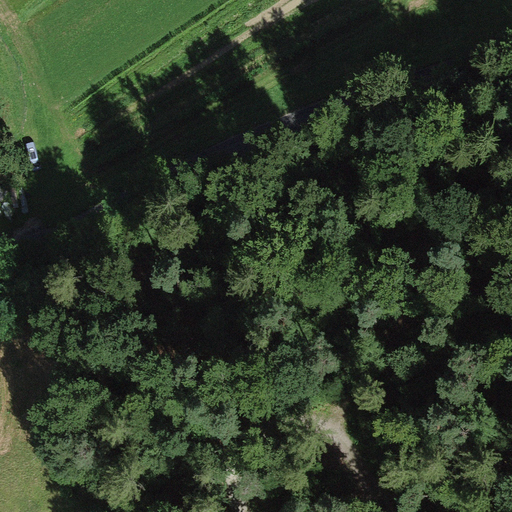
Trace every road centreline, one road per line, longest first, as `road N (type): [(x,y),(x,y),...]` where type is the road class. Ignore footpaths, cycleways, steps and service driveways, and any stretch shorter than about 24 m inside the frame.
road 1 (residential): [(511,34),(274,129),(43,248),(0,249)]
road 2 (track): [(388,511),(332,427),(309,417),(261,428),(243,446),(233,490),(243,511)]
